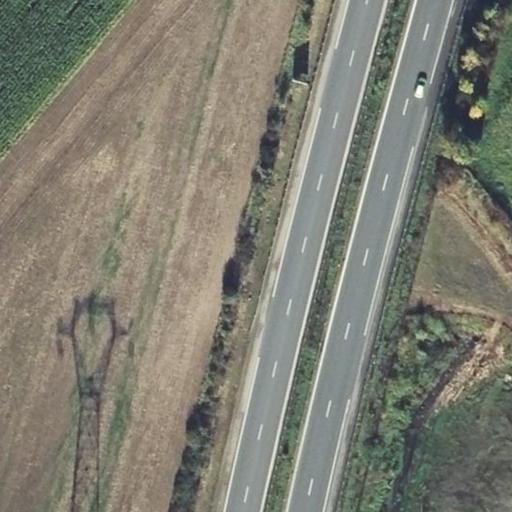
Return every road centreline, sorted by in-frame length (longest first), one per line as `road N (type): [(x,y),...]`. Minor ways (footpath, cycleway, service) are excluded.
road 1 (trunk): [(306,511),(434,0)]
road 2 (trunk): [(369,0),(242,511)]
